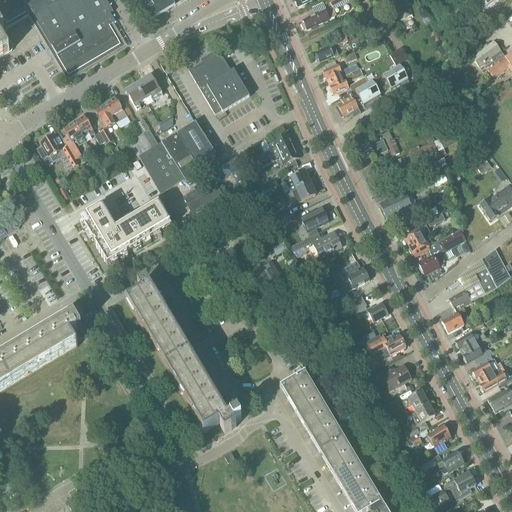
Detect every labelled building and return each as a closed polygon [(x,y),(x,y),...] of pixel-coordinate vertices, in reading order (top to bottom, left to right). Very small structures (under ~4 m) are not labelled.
[(0,0),(0,59),(10,54),(9,53),(12,52),(13,48),(8,40),(9,40),(4,32),(6,26),(25,14),(31,16),(51,49),(56,46),(61,54),(56,57),(68,77),(120,46),(117,42),(118,41),(109,27),(115,23),(110,14),(113,13),(105,0),(0,0)] [(170,0),(141,0),(139,2),(151,22),(175,8),(170,0)] [(330,0),(328,1),(332,8),(333,8),(347,0),(330,0)] [(390,0),(401,21),(411,16),(406,7),(409,5),(406,0),(390,0)] [(486,0),(474,0),(484,12),(491,7),(486,0)] [(303,24),(301,25),(304,31),(306,30),(307,32),(329,22),(329,21),(335,19),(332,12),(334,11),(333,8),(324,13),(324,12),(302,23),(303,24)] [(336,47),(339,46),(339,47),(348,43),(350,42),(347,34),(344,36),(335,40),(333,41),(336,47)] [(494,43),(472,60),(479,69),(491,60),(495,65),(488,71),(494,78),(508,67),(511,72),(511,52),(511,53),(505,58),(494,43)] [(338,57),(337,54),(334,47),(329,50),(328,49),(321,51),(321,52),(315,55),(319,64),(325,61),(332,58),(333,59),(338,57)] [(441,57),(447,53),(444,48),(438,52),(441,57)] [(395,68),(404,63),(408,61),(402,49),(389,57),(395,68)] [(343,60),(346,66),(359,60),(356,54),(343,60)] [(220,55),(189,73),(215,117),(216,116),(222,113),(224,111),(246,98),(231,74),(220,55)] [(410,84),(399,66),(391,71),(401,89),(410,84)] [(338,67),(323,74),(328,85),(350,75),(348,70),(340,73),(338,67)] [(350,75),(328,85),(333,97),(348,90),(345,83),(352,80),(352,82),(363,77),(360,70),(350,75)] [(392,94),(401,89),(391,71),(382,76),(392,94)] [(151,76),(135,85),(145,102),(151,98),(153,102),(163,96),(151,76)] [(351,93),(367,84),(364,79),(348,88),(351,93)] [(383,101),(372,82),(363,86),(374,106),(383,101)] [(145,102),(135,85),(124,92),(137,112),(141,109),(139,106),(145,102)] [(365,111),(374,106),(363,86),(354,92),(365,111)] [(360,114),(349,94),(343,98),(345,103),(337,107),(337,108),(335,109),(338,114),(340,113),(341,115),(340,116),(342,119),(343,118),(343,119),(352,114),(354,118),(360,114)] [(126,118),(123,113),(115,99),(110,102),(110,100),(105,103),(106,104),(105,105),(113,119),(116,124),(126,118)] [(98,107),(99,109),(94,111),(106,131),(100,134),(106,145),(113,142),(106,130),(116,124),(113,119),(105,105),(103,106),(102,105),(98,107)] [(222,113),(216,116),(218,120),(219,122),(227,117),(226,115),(225,113),(224,111),(222,113)] [(95,135),(92,130),(84,117),(79,120),(79,119),(74,122),(74,123),(83,137),(88,134),(90,138),(95,135)] [(170,120),(162,124),(165,130),(173,125),(170,120)] [(86,144),(84,142),(82,137),(83,137),(74,123),(72,124),(72,123),(68,125),(68,126),(63,129),(68,138),(63,141),(67,147),(75,159),(75,161),(81,158),(75,147),(77,145),(77,146),(79,148),(86,144)] [(152,151),(139,159),(160,196),(184,181),(182,177),(197,167),(215,156),(195,125),(168,141),(161,145),(159,147),(152,151)] [(149,132),(143,136),(152,151),(159,147),(159,146),(149,132)] [(420,152),(409,157),(398,162),(402,171),(437,155),(439,159),(446,156),(444,150),(458,144),(454,133),(441,139),(440,136),(427,141),(429,146),(419,150),(420,152)] [(100,134),(94,138),(99,147),(105,143),(100,134)] [(142,148),(134,153),(136,158),(137,159),(138,160),(139,159),(152,151),(143,136),(137,139),(139,142),(142,148)] [(37,151),(36,151),(47,168),(53,164),(53,163),(50,158),(55,155),(59,161),(60,160),(66,169),(67,172),(73,169),(77,166),(67,148),(61,152),(52,137),(41,144),(43,148),(37,151)] [(278,155),(293,149),(291,144),(292,144),(289,138),(288,139),(287,138),(267,147),(270,152),(255,159),(258,165),(260,164),(278,155)] [(382,163),(387,160),(399,155),(393,141),(386,144),(390,154),(380,158),(382,163)] [(383,142),(375,146),(374,144),(369,147),(369,146),(355,152),(360,164),(374,158),(380,155),(380,156),(388,153),(383,142)] [(295,154),(293,149),(278,155),(260,164),(263,168),(281,160),(284,167),(283,168),(286,174),(298,168),(295,162),(298,160),(297,159),(299,159),(297,153),(295,154)] [(234,160),(240,170),(244,174),(250,170),(240,156),(234,160)] [(240,170),(234,160),(232,162),(231,161),(218,170),(225,180),(240,170)] [(482,176),(491,169),(485,160),(475,167),(482,176)] [(142,169),(138,164),(138,163),(133,166),(137,172),(142,169)] [(429,177),(425,168),(424,168),(414,172),(418,182),(429,177)] [(98,182),(106,178),(103,172),(95,177),(98,182)] [(296,191),(310,185),(304,173),(291,180),(296,191)] [(417,184),(414,176),(406,179),(406,178),(391,184),(395,194),(417,184)] [(259,196),(278,188),(274,181),(256,189),(259,196)] [(214,183),(184,199),(193,216),(205,210),(206,212),(213,208),(212,206),(223,200),(214,183)] [(310,185),(296,191),(291,193),(297,205),(302,203),(315,197),(310,185)] [(511,190),(509,186),(480,206),(491,222),(511,207),(511,190)] [(416,206),(412,198),(408,188),(392,196),(394,200),(379,206),(386,220),(406,211),(411,208),(414,206),(416,206)] [(270,204),(265,207),(267,213),(270,219),(272,218),(274,224),(287,218),(284,211),(275,215),(273,210),(270,204)] [(102,209),(81,222),(108,267),(172,229),(159,207),(118,232),(115,226),(113,228),(102,209)] [(322,210),(309,216),(309,215),(300,220),(307,235),(329,224),(322,210)] [(511,222),(508,216),(500,221),(505,228),(511,222)] [(437,218),(427,222),(430,229),(440,224),(437,218)] [(278,233),(291,226),(288,219),(274,225),(278,233)] [(7,237),(19,230),(15,225),(11,228),(9,224),(2,228),(7,237)] [(408,248),(409,248),(424,240),(422,236),(426,234),(423,228),(404,238),(402,239),(404,241),(403,242),(406,247),(407,247),(408,248)] [(441,248),(430,254),(432,259),(419,266),(424,276),(428,273),(432,281),(438,278),(434,270),(445,264),(441,257),(444,255),(445,255),(466,244),(463,232),(439,245),(441,248)] [(320,261),(323,267),(335,260),(333,254),(342,250),(334,234),(312,244),(320,261)] [(292,255),(299,251),(310,246),(307,240),(289,249),(292,255)] [(428,251),(430,254),(441,248),(439,245),(439,244),(433,247),(430,240),(425,243),(424,240),(409,248),(408,248),(409,251),(408,252),(412,257),(413,259),(428,251)] [(285,252),(282,245),(277,247),(273,250),(276,256),(285,252)] [(469,301),(471,304),(497,290),(511,279),(495,251),(481,262),(485,270),(474,276),(479,284),(449,301),(454,310),(469,301)] [(287,264),(293,275),(299,272),(294,261),(287,264)] [(359,268),(357,264),(339,273),(343,282),(342,283),(348,294),(349,293),(369,282),(366,277),(367,275),(366,272),(363,272),(363,271),(362,271),(360,268),(359,268)] [(271,266),(266,269),(266,267),(252,275),(266,300),(272,296),(283,289),(275,277),(277,276),(271,266)] [(142,296),(126,305),(127,306),(127,305),(130,304),(206,433),(204,434),(203,434),(203,435),(219,426),(222,430),(225,435),(237,428),(235,425),(241,421),(237,414),(230,418),(221,403),(220,401),(218,402),(217,402),(216,403),(145,285),(147,283),(147,282),(137,288),(142,296)] [(341,297),(327,305),(332,314),(345,306),(341,297)] [(386,316),(387,314),(386,312),(384,312),(381,306),(372,311),(371,309),(367,312),(365,308),(367,308),(361,299),(351,304),(359,318),(363,315),(366,321),(370,319),(373,325),(387,318),(386,316)] [(457,315),(441,323),(448,336),(463,327),(459,319),(466,315),(463,310),(468,308),(472,306),(471,305),(469,302),(454,310),(457,315)] [(348,307),(343,310),(347,318),(353,315),(348,307)] [(0,390),(75,346),(76,348),(76,349),(77,350),(79,349),(78,348),(77,346),(76,344),(80,341),(86,338),(85,336),(82,331),(82,330),(74,317),(63,324),(64,326),(61,327),(31,345),(0,363),(0,390)] [(470,329),(473,335),(484,328),(481,323),(470,329)] [(511,326),(498,335),(500,338),(511,330),(511,326)] [(480,338),(482,343),(489,339),(486,334),(480,338)] [(381,337),(365,346),(371,358),(378,354),(383,363),(390,359),(391,358),(398,354),(405,351),(398,338),(391,342),(390,339),(387,341),(384,335),(381,337)] [(470,336),(455,345),(456,346),(455,348),(457,350),(459,350),(461,355),(476,346),(470,336)] [(476,346),(461,355),(464,359),(463,361),(465,364),(466,364),(467,365),(474,361),(476,366),(490,358),(491,353),(489,353),(487,354),(481,343),(476,346)] [(472,374),(473,375),(472,377),(474,379),(475,380),(478,384),(493,375),(506,368),(510,366),(508,362),(490,371),(487,366),(492,363),(490,358),(476,366),(479,370),(472,374)] [(407,390),(404,386),(411,382),(403,368),(391,374),(391,373),(381,378),(390,394),(396,390),(398,394),(407,390)] [(493,375),(478,384),(480,388),(480,390),(481,393),(483,393),(484,394),(497,387),(499,390),(511,382),(511,378),(506,382),(503,376),(509,373),(506,368),(493,375)] [(356,511),(386,511),(385,511),(384,511),(381,505),(379,506),(303,376),(305,375),(306,375),(305,374),(305,375),(280,389),(280,390),(283,388),(322,453),(356,511)] [(359,381),(358,382),(366,396),(377,389),(370,375),(359,381)] [(511,388),(488,403),(495,415),(507,408),(508,410),(511,407),(511,388)] [(412,407),(415,413),(428,406),(421,394),(402,404),(405,410),(406,411),(412,407)] [(401,405),(397,399),(374,412),(377,418),(401,405)] [(428,406),(410,415),(416,427),(415,428),(415,429),(405,435),(409,442),(417,437),(426,431),(429,430),(425,423),(434,418),(428,406)] [(438,456),(447,450),(443,444),(449,440),(449,439),(450,437),(448,434),(446,434),(443,429),(427,438),(434,449),(438,456)] [(421,444),(417,437),(409,442),(413,448),(414,448),(421,444)] [(439,457),(433,461),(418,469),(422,476),(437,467),(439,471),(443,477),(462,466),(461,465),(463,464),(462,461),(460,459),(459,459),(456,455),(442,463),(439,457)] [(224,460),(229,467),(235,463),(231,456),(225,459),(224,460)] [(450,486),(444,490),(444,491),(446,493),(450,491),(456,502),(471,494),(470,492),(475,489),(468,476),(454,484),(450,486)] [(442,492),(426,502),(431,511),(444,511),(452,508),(442,492)] [(69,499),(75,509),(82,505),(76,495),(69,499)]
